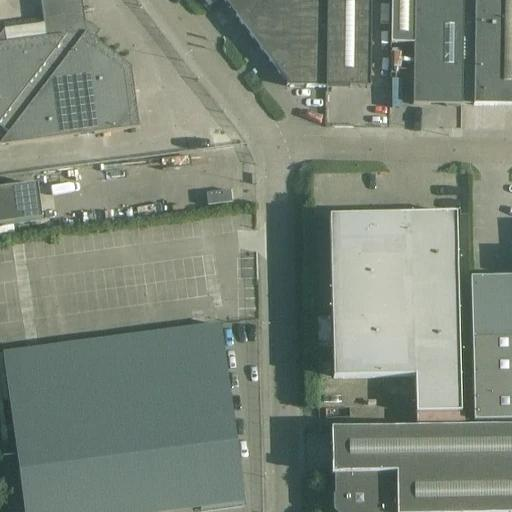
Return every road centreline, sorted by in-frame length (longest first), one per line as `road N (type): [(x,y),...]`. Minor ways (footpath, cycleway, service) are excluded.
road 1 (unclassified): [(271,511),(276,151)]
road 2 (unclassified): [(511,153),(276,151)]
road 3 (unclassified): [(276,151),(161,0)]
